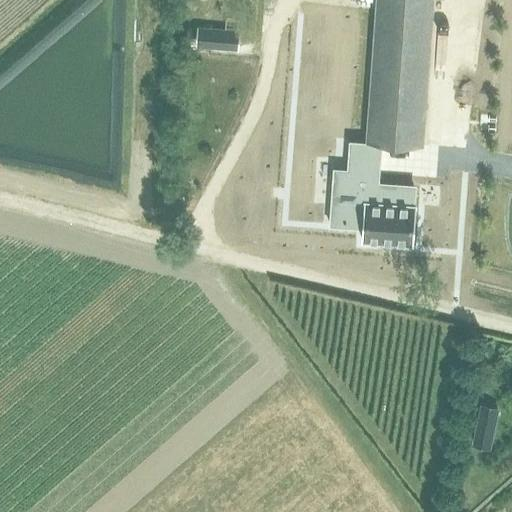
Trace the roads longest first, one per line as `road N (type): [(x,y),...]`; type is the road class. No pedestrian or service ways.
road 1 (unclassified): [(511,323),(196,245)]
road 2 (track): [(0,199),(196,245)]
